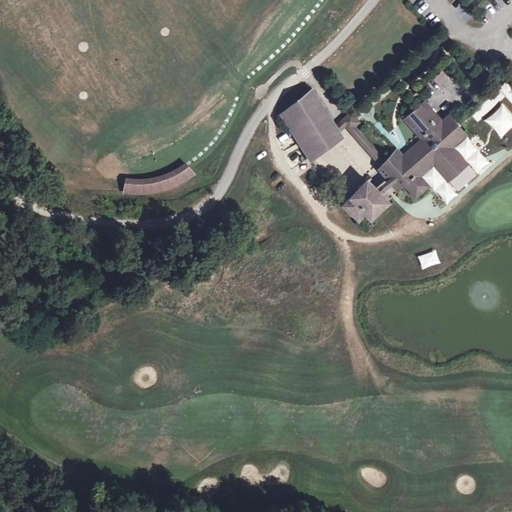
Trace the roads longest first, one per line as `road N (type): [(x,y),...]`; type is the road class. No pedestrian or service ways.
road 1 (unclassified): [(264,106),(215,197),(177,218),(113,222),(32,199),(0,167)]
road 2 (unclassified): [(264,106),(372,0)]
